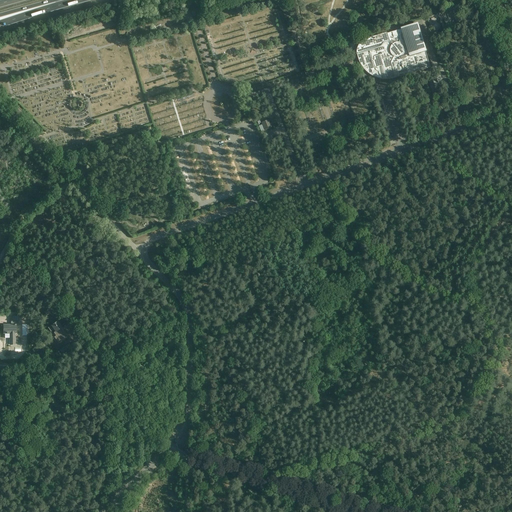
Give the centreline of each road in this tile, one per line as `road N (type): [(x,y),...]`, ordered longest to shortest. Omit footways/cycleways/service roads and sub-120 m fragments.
road 1 (tertiary): [(134,248),(470,123),(511,121)]
road 2 (tertiary): [(165,450),(185,412),(186,316),(134,248)]
road 3 (unclassified): [(134,248),(0,108)]
